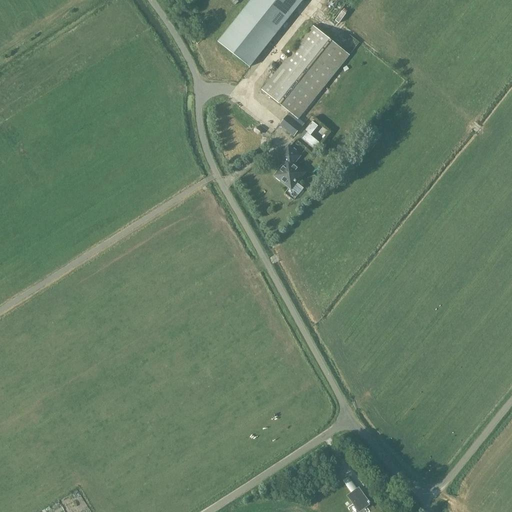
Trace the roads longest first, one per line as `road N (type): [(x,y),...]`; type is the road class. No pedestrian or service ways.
road 1 (unclassified): [(346,426),(341,402),(207,155),(191,65)]
road 2 (unclassified): [(209,511),(346,426)]
road 3 (unclassified): [(421,491),(444,481),(511,399)]
